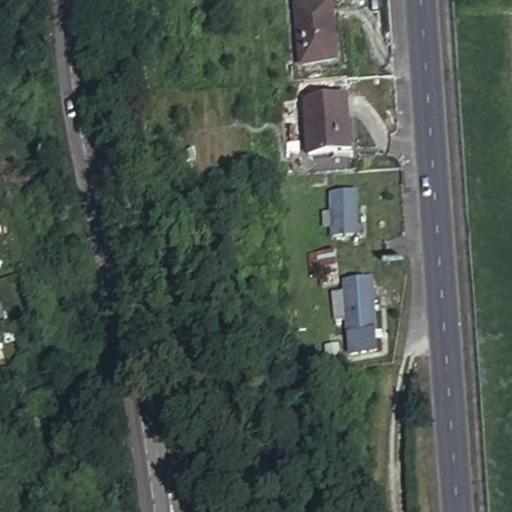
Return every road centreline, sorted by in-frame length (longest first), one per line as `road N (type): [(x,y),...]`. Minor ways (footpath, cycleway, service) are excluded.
road 1 (tertiary): [(457,511),(422,9)]
road 2 (tertiary): [(149,447),(76,50),(75,0)]
road 3 (track): [(442,295),(409,357),(396,449),(399,511)]
